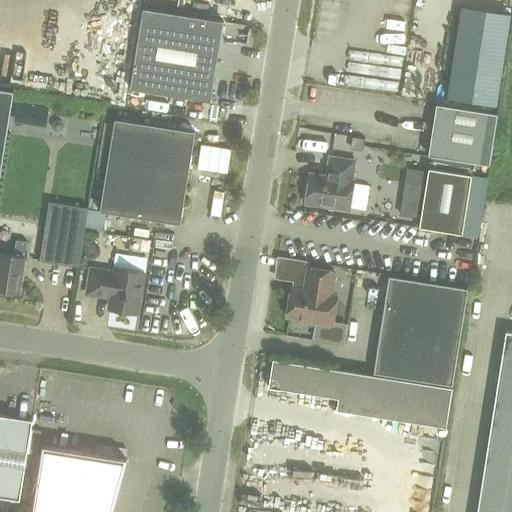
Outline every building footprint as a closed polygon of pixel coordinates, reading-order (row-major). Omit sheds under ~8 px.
[(495,105),(510,14),(462,6),(447,97),(495,105)] [(143,8),(130,89),(211,101),(223,21),(143,8)] [(0,182),(14,91),(0,88),(0,182)] [(498,114),(437,104),(429,155),(490,165),(498,114)] [(196,131),(115,119),(100,211),(181,224),(196,131)] [(370,186),(354,183),(354,181),(352,181),(355,161),(330,157),(327,177),(311,174),(306,202),(350,209),(350,207),(366,210),(370,186)] [(424,171),(407,168),(400,215),(417,218),(424,171)] [(473,175),(429,168),(420,228),(463,234),(473,175)] [(89,208),(49,201),(40,261),(79,267),(89,208)] [(11,255),(1,253),(0,253),(0,292),(1,293),(8,294),(11,292),(19,293),(27,241),(16,240),(14,253),(11,255)] [(332,324),(337,296),(331,295),(335,271),(309,267),(306,284),(309,284),(308,291),(292,289),(288,316),(298,318),(297,322),(315,325),(315,321),(332,324)] [(115,272),(91,268),(87,294),(105,297),(105,294),(112,296),(110,309),(138,313),(144,273),(116,269),(115,272)] [(374,373),(453,385),(469,288),(390,276),(374,373)] [(511,511),(511,332),(506,331),(477,511),(511,511)] [(0,414),(0,496),(21,500),(33,420),(0,414)] [(32,511),(112,511),(128,459),(43,445),(32,511)]
